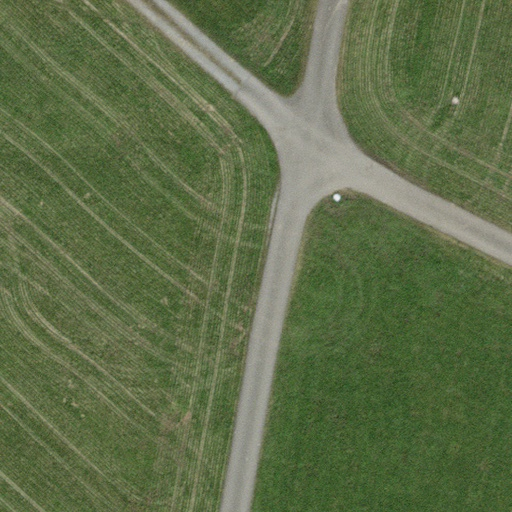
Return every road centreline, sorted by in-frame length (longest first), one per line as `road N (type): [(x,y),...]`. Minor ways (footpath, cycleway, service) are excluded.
road 1 (track): [(314,141),(245,511)]
road 2 (track): [(511,235),(314,141)]
road 3 (track): [(156,0),(314,141)]
road 4 (track): [(314,141),(338,0)]
